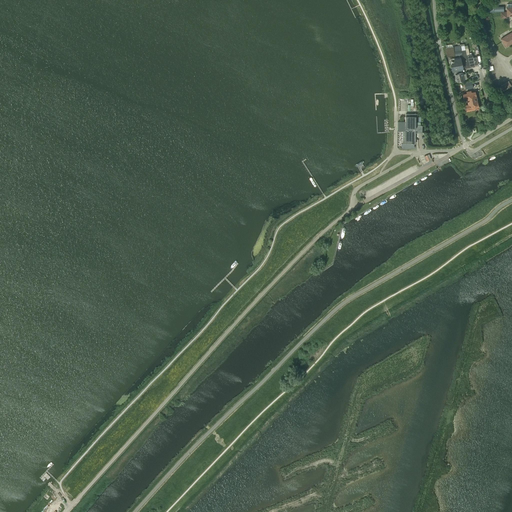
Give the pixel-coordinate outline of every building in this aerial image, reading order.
[(511,3),(507,4),(507,8),(506,8),(507,12),(501,12),(501,18),(507,18),(507,16),(511,15),(511,3)] [(486,4),(486,12),(504,11),(503,6),(493,7),(493,4),(486,4)] [(511,31),(501,39),(506,47),(511,42),(511,31)] [(446,48),(447,56),(448,56),(455,55),(461,54),(460,51),(461,51),(460,46),(453,47),(446,48)] [(465,50),(461,51),(465,68),(475,66),(472,55),(471,54),(466,55),(465,50)] [(455,62),(451,63),(453,71),(463,69),(460,57),(454,59),(455,62)] [(454,83),(455,82),(465,80),(464,79),(466,78),(465,74),(463,74),(463,72),(459,73),(458,72),(452,73),(454,83)] [(497,94),(503,91),(511,86),(508,81),(500,86),(495,89),(497,94)] [(478,107),(475,91),(471,92),(470,91),(466,92),(467,93),(463,94),(464,99),(466,98),(468,105),(465,105),(467,111),(475,109),(475,108),(478,107)] [(405,122),(403,122),(403,123),(402,130),(402,144),(414,144),(414,139),(415,139),(415,133),(422,133),(422,125),(415,125),(415,115),(405,115),(405,122)] [(332,264),(322,272),(324,275),(335,267),(347,228),(439,173),(437,169),(343,225),(332,264)]
